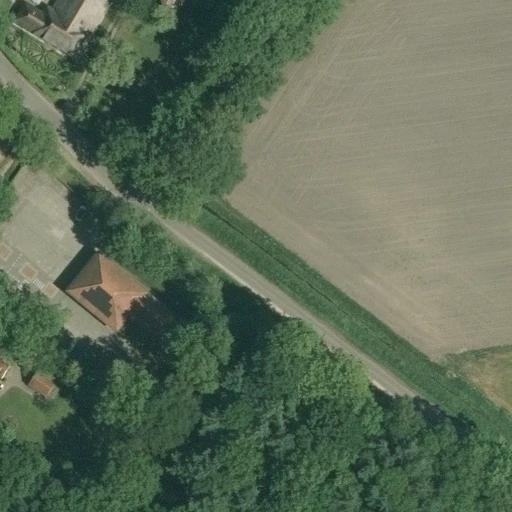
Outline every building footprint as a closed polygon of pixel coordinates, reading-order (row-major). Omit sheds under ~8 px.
[(25,7),(15,24),(77,61),(111,0),(60,0),(53,13),(47,9),(42,17),(25,7)] [(158,0),(163,9),(178,11),(190,4),(190,0),(158,0)] [(128,342),(140,327),(156,340),(173,320),(158,308),(98,258),(69,293),(115,332),(115,331),(128,342)] [(32,373),(42,356),(26,345),(15,362),(32,373)] [(0,377),(2,379),(9,369),(0,363),(0,377)] [(54,387),(36,376),(28,388),(45,400),(54,387)]
